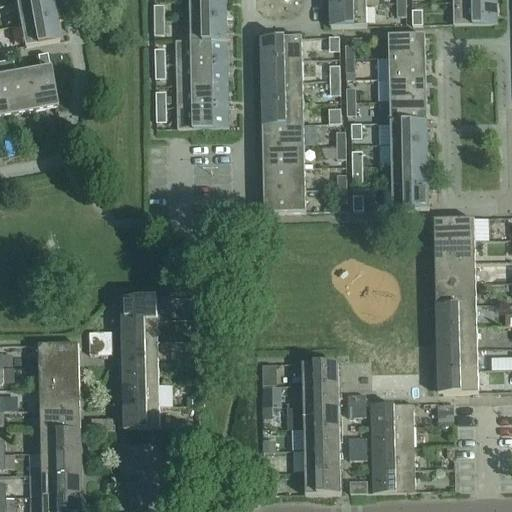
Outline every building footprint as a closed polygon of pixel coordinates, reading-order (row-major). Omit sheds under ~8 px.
[(19,28),(55,22),(51,0),(15,7),(19,28)] [(329,0),(330,8),(366,7),(365,0),(329,0)] [(190,23),(226,22),(226,1),(190,1),(190,23)] [(496,4),(453,5),(454,28),(497,27),(496,4)] [(397,20),(406,20),(406,6),(397,7),(397,20)] [(366,7),(330,8),(331,31),(366,30),(366,7)] [(154,24),(164,24),(164,9),(154,9),(154,24)] [(412,14),(412,29),(422,28),(422,13),(412,14)] [(55,22),(19,28),(23,50),(59,44),(55,22)] [(226,22),(190,23),(191,44),(191,45),(227,44),(226,22)] [(164,24),(154,24),(154,39),(164,39),(164,24)] [(390,62),(425,61),(425,38),(389,39),(390,62)] [(339,40),(329,40),(329,56),(339,55),(339,40)] [(266,42),(266,65),(302,64),(302,41),(266,42)] [(191,45),(191,44),(176,45),(176,67),(227,66),(227,44),(191,45)] [(346,63),(355,62),(355,49),(346,49),(346,63)] [(154,53),(155,68),(165,67),(165,52),(154,53)] [(46,56),(37,58),(39,71),(49,70),(46,56)] [(390,83),(426,83),(425,61),(390,62),(390,83)] [(346,63),(346,76),(355,76),(355,62),(346,63)] [(14,76),(12,63),(3,64),(5,78),(14,76)] [(302,64),(266,65),(267,86),(303,85),(302,64)] [(227,66),(176,67),(177,88),(228,87),(227,66)] [(165,67),(155,68),(155,83),(166,82),(165,67)] [(330,85),(340,84),(340,69),(330,69),(330,85)] [(28,78),(34,113),(56,109),(50,74),(28,78)] [(34,113),(28,78),(6,82),(13,117),(34,113)] [(0,83),(0,119),(13,117),(6,82),(0,83)] [(391,105),(426,104),(426,83),(390,83),(391,105)] [(330,100),(340,99),(340,84),(330,85),(330,100)] [(303,85),(267,86),(267,108),(303,107),(303,85)] [(228,87),(177,88),(177,110),(228,109),(228,87)] [(347,106),(356,106),(355,92),(347,92),(347,106)] [(156,96),(156,111),(166,111),(166,95),(156,96)] [(426,104),(391,105),(391,126),(427,126),(426,104)] [(347,119),(351,119),(356,119),(356,106),(347,106),(347,119)] [(303,107),(267,108),(268,129),(304,129),(303,107)] [(228,109),(177,110),(178,133),(229,132),(228,109)] [(166,111),(156,111),(156,126),(166,126),(166,111)] [(341,128),(341,113),(331,113),(331,128),(341,128)] [(427,126),(391,126),(392,148),(427,147),(427,126)] [(351,127),(352,143),(362,142),(361,127),(351,127)] [(304,129),(268,129),(268,151),(304,150),(304,129)] [(6,159),(20,157),(17,136),(2,139),(6,159)] [(337,150),(346,149),(345,136),(337,136),(337,150)] [(392,170),(428,169),(427,147),(392,148),(392,170)] [(337,163),(346,163),(346,149),(337,150),(337,163)] [(304,150),(268,151),(269,172),(305,172),(304,150)] [(352,170),(362,170),(362,155),(352,155),(352,170)] [(393,191),(428,190),(428,169),(392,170),(393,191)] [(362,170),(352,170),(352,185),(363,185),(362,170)] [(305,172),(269,172),(269,194),(305,193),(305,172)] [(338,193),(347,193),(346,179),(337,179),(338,193)] [(428,190),(393,191),(393,214),(429,213),(428,190)] [(305,193),(269,194),(270,217),(306,216),(305,193)] [(338,206),(347,206),(347,193),(338,193),(338,206)] [(353,215),(363,214),(363,199),(353,199),(353,215)] [(438,222),(438,245),(474,244),(473,221),(438,222)] [(474,244),(438,245),(439,266),(475,265),(474,244)] [(475,265),(439,266),(439,288),(475,287),(475,265)] [(475,287),(439,288),(440,310),(476,309),(475,287)] [(122,325),(157,324),(165,324),(164,301),(121,302),(122,325)] [(476,309),(440,310),(440,331),(476,330),(476,309)] [(122,346),(158,345),(157,324),(122,325),(122,346)] [(476,330),(440,331),(441,352),(477,352),(476,330)] [(101,336),(89,336),(90,347),(101,347),(101,336)] [(101,336),(101,347),(113,347),(112,336),(101,336)] [(123,368),(158,367),(158,345),(122,346),(123,368)] [(101,358),(101,347),(90,347),(90,358),(101,358)] [(113,347),(101,347),(101,358),(113,357),(113,347)] [(39,370),(75,369),(75,348),(39,348),(39,370)] [(477,352),(441,352),(441,374),(477,374),(477,352)] [(402,359),(365,357),(363,390),(400,392),(402,359)] [(198,358),(186,358),(186,366),(198,366),(198,358)] [(302,389),(338,388),(337,366),(301,367),(302,389)] [(123,389),(159,388),(158,367),(123,368),(123,389)] [(40,392),(76,391),(75,369),(39,370),(40,392)] [(477,374),(441,374),(442,397),(478,396),(477,374)] [(124,411),(159,410),(159,388),(123,389),(124,411)] [(338,410),(338,388),(302,389),(302,410),(338,410)] [(40,414),(76,413),(76,391),(40,392),(40,414)] [(358,409),(358,398),(348,399),(348,410),(358,409)] [(197,399),(187,400),(188,410),(197,409),(197,399)] [(370,408),(370,431),(413,430),(413,407),(370,408)] [(447,422),(471,422),(471,407),(446,408),(447,422)] [(358,409),(348,410),(348,421),(359,420),(358,409)] [(160,433),(159,410),(124,411),(124,434),(160,433)] [(338,410),(302,410),(303,432),(339,432),(338,410)] [(262,411),(262,421),(272,420),(272,411),(262,411)] [(41,436),(77,435),(76,413),(40,414),(41,436)] [(103,422),(91,422),(91,434),(103,434),(103,422)] [(114,422),(103,422),(103,434),(114,434),(114,422)] [(413,430),(370,431),(371,452),(414,451),(413,430)] [(339,432),(303,432),(303,454),(339,453),(339,432)] [(41,457),(77,456),(77,435),(41,436),(41,457)] [(348,441),(349,453),(359,452),(359,441),(356,441),(348,441)] [(262,454),(275,454),(276,443),(262,443),(262,454)] [(182,445),(183,456),(198,455),(198,444),(182,445)] [(371,473),(414,472),(414,451),(371,452),(371,473)] [(360,464),(359,452),(349,453),(349,464),(360,464)] [(304,476),(340,474),(339,453),(303,454),(304,476)] [(42,478),(77,477),(77,456),(41,457),(42,478)] [(371,473),(372,496),(415,495),(414,472),(371,473)] [(304,476),(304,498),(340,497),(340,474),(304,476)] [(42,478),(42,500),(78,499),(77,477),(42,478)] [(360,496),(360,484),(350,484),(350,496),(360,496)] [(42,500),(42,511),(78,511),(78,499),(42,500)] [(13,511),(13,501),(4,501),(4,511),(13,511)]
